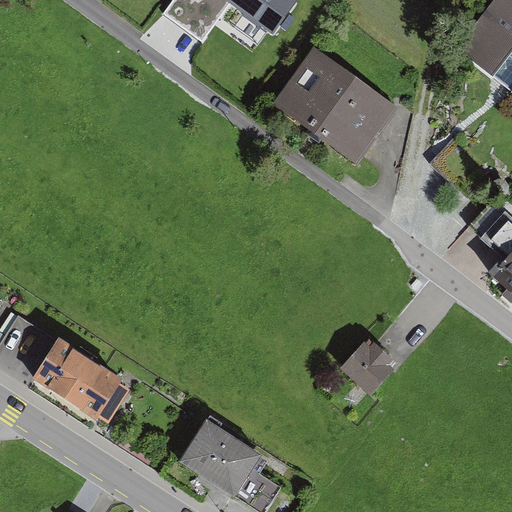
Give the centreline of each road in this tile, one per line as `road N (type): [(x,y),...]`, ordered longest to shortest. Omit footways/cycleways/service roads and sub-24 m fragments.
road 1 (residential): [(511,327),(403,238),(71,0)]
road 2 (secondary): [(0,402),(169,511)]
road 3 (track): [(431,80),(403,238)]
